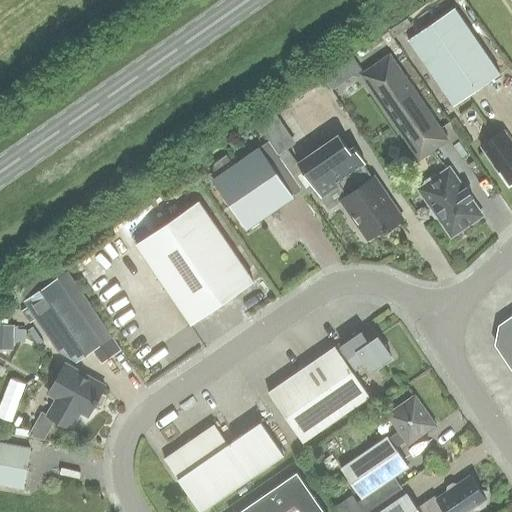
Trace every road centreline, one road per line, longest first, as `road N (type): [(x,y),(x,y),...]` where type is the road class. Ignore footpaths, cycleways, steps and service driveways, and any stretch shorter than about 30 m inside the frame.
road 1 (residential): [(139,511),(122,466),(134,427),(167,397),(338,282),(383,285),(428,313)]
road 2 (primary): [(0,174),(250,0)]
road 3 (residential): [(511,448),(428,313)]
